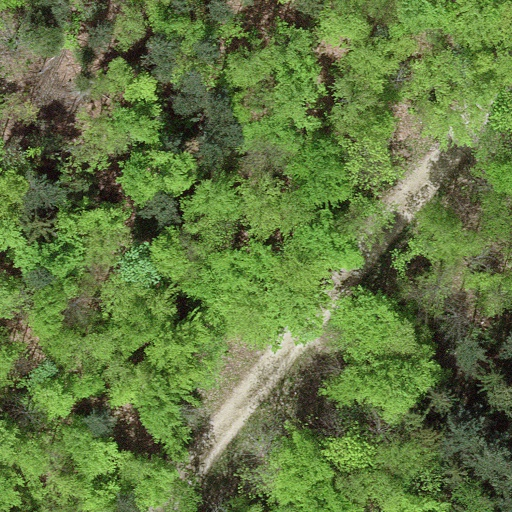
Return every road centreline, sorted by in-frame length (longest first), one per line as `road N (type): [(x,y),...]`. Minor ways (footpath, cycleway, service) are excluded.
road 1 (track): [(511,86),(155,511)]
road 2 (track): [(286,363),(511,378)]
